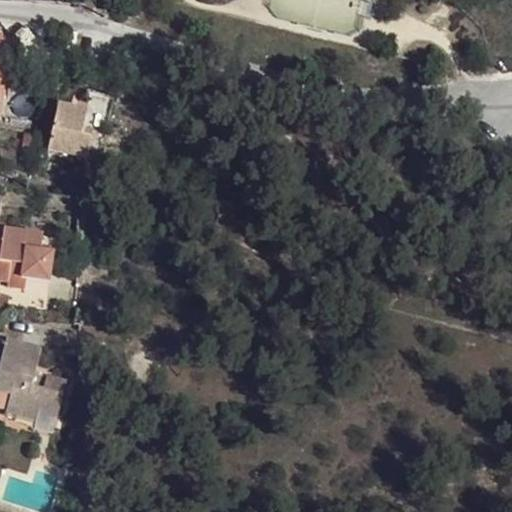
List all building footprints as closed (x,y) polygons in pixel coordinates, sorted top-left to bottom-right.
[(10,38),(29,60),(43,49),(24,26),(10,38)] [(57,108),(48,151),(87,159),(91,140),(81,137),(86,114),(72,111),(57,108)] [(83,175),(81,184),(92,186),(94,178),(83,175)] [(2,244),(0,243),(0,282),(7,283),(11,269),(20,271),(18,277),(23,278),(46,282),(51,255),(39,253),(42,235),(4,230),(2,244)] [(7,283),(6,287),(21,290),(23,278),(18,277),(20,271),(11,269),(7,283)] [(6,342),(0,366),(0,395),(10,398),(6,414),(37,422),(39,415),(57,419),(67,383),(47,378),(44,391),(31,388),(41,351),(6,342)]
